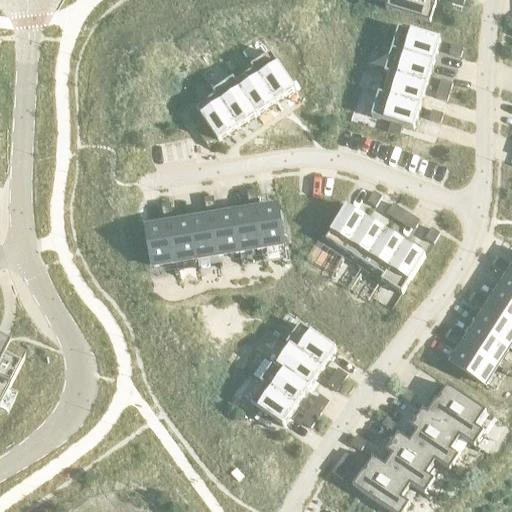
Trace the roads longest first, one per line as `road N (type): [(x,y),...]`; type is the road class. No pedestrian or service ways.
road 1 (residential): [(30,0),(26,250),(78,360),(79,393),(68,421),(0,470)]
road 2 (tertiary): [(479,209),(455,275),(289,511)]
road 3 (residential): [(479,209),(306,157),(136,184)]
road 4 (tertiary): [(494,0),(479,209)]
